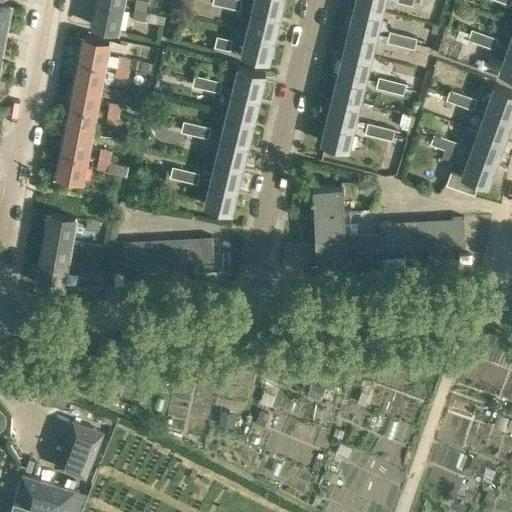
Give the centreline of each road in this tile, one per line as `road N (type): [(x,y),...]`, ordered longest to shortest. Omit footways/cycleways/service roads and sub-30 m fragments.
road 1 (residential): [(313,0),(250,306)]
road 2 (residential): [(0,319),(250,306)]
road 3 (residential): [(250,306),(497,297)]
road 4 (track): [(400,511),(475,298)]
road 5 (residential): [(18,154),(48,0)]
